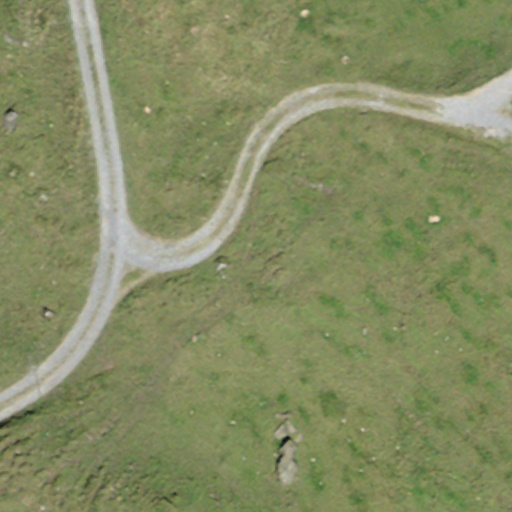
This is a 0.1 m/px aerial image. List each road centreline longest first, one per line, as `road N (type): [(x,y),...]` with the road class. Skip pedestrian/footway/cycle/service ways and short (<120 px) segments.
road 1 (track): [(120,232),(134,254),(160,262),(211,242),(230,217),(260,141),(311,100),(364,99),(444,114),(475,109),(511,87)]
road 2 (track): [(120,232),(84,0)]
road 3 (track): [(0,415),(65,372),(105,310),(120,232)]
